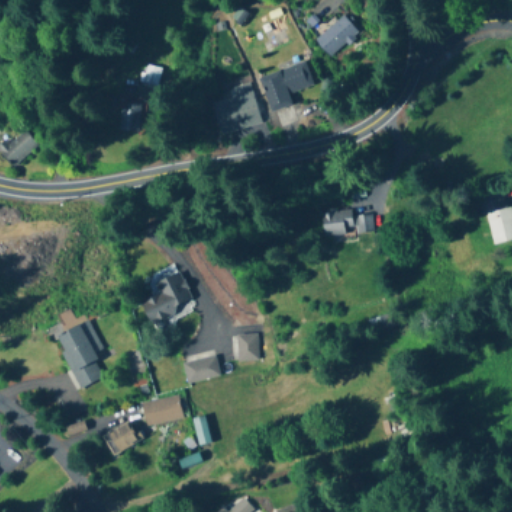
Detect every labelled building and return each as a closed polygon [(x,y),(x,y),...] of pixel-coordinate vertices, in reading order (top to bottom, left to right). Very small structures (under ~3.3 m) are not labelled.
[(314,40),(329,58),(358,33),(343,15),(314,40)] [(288,94),(312,86),(305,62),(259,76),(270,112),(291,106),(288,94)] [(155,87),(160,69),(146,65),(142,84),(155,87)] [(235,97),(212,103),(219,133),(260,123),(250,82),(232,87),(235,97)] [(140,132),(140,103),(119,103),(119,132),(140,132)] [(0,146),(0,154),(11,169),(38,146),(23,128),(0,146)] [(492,243),(511,238),(511,219),(505,187),(480,193),(492,243)] [(323,236),(345,235),(344,227),(354,226),(355,234),(375,232),(373,213),(351,215),(350,209),(321,212),(323,236)] [(150,326),(194,309),(179,271),(154,280),(159,294),(140,301),(150,326)] [(398,326),(395,313),(367,320),(371,333),(398,326)] [(78,390),(103,379),(92,354),(99,351),(87,321),(54,336),(78,390)] [(258,336),(233,336),(233,361),(258,361),(258,336)] [(187,385),(220,376),(214,355),(181,365),(187,385)] [(182,419),(177,396),(141,404),(146,427),(182,419)] [(107,433),(116,453),(138,442),(129,423),(107,433)] [(178,461),(181,469),(201,462),(198,454),(178,461)] [(250,511),(253,510),(251,506),(243,498),(221,508),(216,511),(250,511)]
